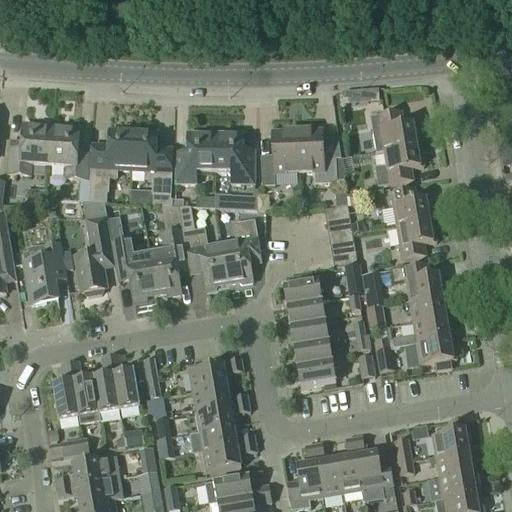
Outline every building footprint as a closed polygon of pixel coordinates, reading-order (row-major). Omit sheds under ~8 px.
[(365,94),(366,106),(378,106),(377,93),(365,94)] [(401,115),(369,121),(375,157),(383,156),(383,155),(419,149),(415,128),(403,130),(401,115)] [(9,146),(6,178),(29,180),(30,169),(48,170),(50,130),(23,127),(21,146),(9,146)] [(50,130),(48,170),(65,171),(64,182),(87,184),(89,152),(77,151),(78,132),(50,130)] [(91,149),(89,206),(106,207),(107,182),(115,183),(116,175),(130,175),(132,135),(108,134),(107,150),(91,149)] [(132,135),(130,175),(145,176),(144,184),(152,185),(151,209),(182,210),(182,203),(169,203),(171,153),(155,152),(156,137),(132,135)] [(321,135),(296,136),(298,177),(314,176),(314,189),(345,187),(341,165),(335,165),(335,163),(322,163),(321,135)] [(272,165),(260,166),(261,191),(274,190),(273,178),(298,177),(296,136),(271,137),(272,165)] [(174,157),(174,189),(195,189),(195,177),(214,177),(214,137),(186,137),(186,157),(174,157)] [(214,137),(214,177),(226,177),(230,181),(230,189),(254,190),(254,155),(242,155),(242,137),(214,137)] [(386,177),(378,178),(380,190),(412,185),(410,174),(422,172),(419,149),(383,155),(383,156),(386,177)] [(413,193),(389,197),(395,231),(431,225),(427,203),(415,205),(413,193)] [(257,211),(257,200),(257,194),(253,194),(248,199),(248,211),(257,211)] [(55,221),(53,209),(40,211),(42,223),(55,221)] [(347,210),(323,214),(325,226),(349,222),(347,210)] [(163,257),(149,260),(156,300),(166,298),(166,301),(180,299),(176,278),(189,276),(178,212),(160,213),(165,239),(160,240),(163,257)] [(189,212),(178,212),(189,280),(201,278),(204,295),(215,293),(216,291),(228,289),(221,250),(206,252),(203,234),(194,236),(189,212)] [(0,299),(5,298),(4,289),(16,287),(4,217),(0,217),(0,299)] [(106,293),(102,270),(114,268),(110,248),(106,221),(83,225),(89,258),(74,261),(80,298),(106,293)] [(349,222),(325,226),(327,238),(351,234),(349,222)] [(431,225),(395,231),(401,265),(422,261),(420,250),(435,247),(431,225)] [(236,247),(221,250),(228,289),(239,287),(241,289),(252,287),(249,270),(260,268),(253,226),(233,229),(236,247)] [(362,227),(352,228),(353,238),(363,236),(362,227)] [(351,234),(327,238),(329,249),(353,245),(351,234)] [(132,244),(110,248),(114,268),(117,288),(129,286),(133,307),(146,305),(145,302),(156,300),(149,260),(135,262),(132,244)] [(353,245),(329,249),(331,261),(355,257),(353,245)] [(25,267),(22,267),(29,306),(30,306),(31,310),(45,308),(45,304),(57,302),(54,286),(66,284),(60,249),(28,254),(29,257),(24,258),(25,267)] [(355,257),(331,261),(333,273),(357,269),(355,257)] [(427,268),(390,274),(392,286),(404,284),(408,306),(444,300),(440,278),(429,280),(427,268)] [(360,280),(366,314),(380,312),(374,278),(360,280)] [(316,286),(282,292),(286,313),(321,307),(329,305),(325,281),(316,282),(316,286)] [(355,287),(346,288),(348,302),(357,300),(355,287)] [(357,300),(348,302),(350,316),(359,314),(357,300)] [(444,300),(408,306),(412,328),(447,321),(444,300)] [(321,307),(286,313),(289,333),(324,327),(321,307)] [(414,340),(392,344),(393,353),(415,349),(451,343),(447,321),(412,328),(414,340)] [(324,327),(289,333),(293,353),(328,347),(324,327)] [(362,327),(352,328),(355,342),(364,341),(362,327)] [(364,341),(355,342),(357,356),(366,355),(364,341)] [(451,343),(415,349),(419,371),(433,368),(434,376),(450,373),(449,366),(455,365),(451,343)] [(387,345),(377,346),(379,355),(389,353),(387,345)] [(328,347),(293,353),(296,373),(339,366),(338,359),(330,361),(328,347)] [(389,353),(379,355),(382,377),(392,375),(389,353)] [(118,360),(109,362),(118,415),(139,411),(135,388),(146,386),(143,365),(131,367),(133,376),(121,378),(118,360)] [(370,360),(358,362),(361,384),(374,382),(370,360)] [(104,381),(92,383),(98,418),(118,415),(109,362),(101,363),(104,381)] [(154,363),(143,365),(146,386),(157,384),(154,363)] [(222,371),(188,377),(191,398),(227,392),(225,380),(242,377),(240,364),(221,367),(222,371)] [(339,366),(296,373),(300,394),(335,388),(333,374),(340,373),(339,366)] [(69,368),(78,421),(79,429),(99,425),(98,418),(92,383),(81,385),(78,367),(69,368)] [(63,388),(51,390),(57,425),(78,421),(69,368),(60,370),(63,388)] [(227,392),(191,398),(195,418),(248,409),(246,400),(228,403),(227,392)] [(151,414),(149,395),(140,396),(142,415),(151,414)] [(248,409),(195,418),(198,438),(233,432),(231,420),(249,417),(248,409)] [(450,437),(431,440),(435,462),(471,456),(466,424),(448,427),(450,437)] [(233,432),(198,438),(202,458),(255,449),(253,440),(235,443),(233,432)] [(47,436),(49,446),(56,445),(55,435),(47,436)] [(361,442),(353,443),(355,456),(364,455),(361,442)] [(353,443),(344,445),(346,458),(355,456),(353,443)] [(404,444),(394,446),(398,468),(408,466),(404,444)] [(82,445),(60,448),(62,462),(84,458),(82,445)] [(255,449),(202,458),(205,479),(240,473),(238,461),(256,458),(255,449)] [(321,449),(313,450),(315,463),(323,462),(321,449)] [(298,487),(286,489),(289,511),(309,511),(309,505),(322,503),(316,468),(315,463),(313,450),(304,452),(306,463),(304,464),(305,470),(295,471),(298,487)] [(471,456),(435,462),(438,483),(474,477),(471,456)] [(377,458),(356,461),(362,496),(375,494),(377,505),(394,503),(392,491),(393,491),(389,471),(379,473),(377,458)] [(356,461),(336,465),(342,500),(362,496),(356,461)] [(68,483),(55,485),(57,494),(70,492),(75,491),(118,483),(115,463),(71,470),(73,480),(68,481),(68,483)] [(336,465),(316,468),(322,503),(342,500),(336,465)] [(408,466),(398,468),(400,480),(410,478),(408,466)] [(140,469),(142,480),(155,477),(153,467),(140,469)] [(474,477),(438,483),(442,505),(478,499),(474,477)] [(248,481),(205,489),(208,510),(216,508),(269,499),(268,491),(250,494),(248,481)] [(118,483),(75,491),(78,511),(113,505),(122,504),(118,483)] [(70,492),(57,494),(58,502),(71,500),(70,492)] [(178,511),(176,500),(175,492),(163,494),(164,502),(166,511),(178,511)] [(413,496),(403,498),(405,511),(415,510),(413,496)] [(269,499),(216,508),(216,511),(253,511),(271,508),(269,499)] [(479,511),(478,499),(442,505),(434,506),(435,511),(479,511)]
